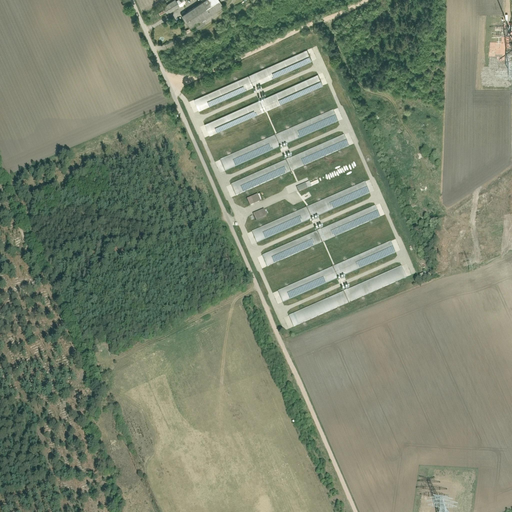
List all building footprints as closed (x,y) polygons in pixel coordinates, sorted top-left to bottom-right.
[(175,0),(162,8),(166,15),(181,7),(176,0),(175,0)] [(205,0),(182,15),(191,28),(225,7),(220,0),(205,0)] [(307,46),(188,98),(194,110),(312,58),(307,46)] [(318,71),(200,123),(205,135),(324,83),(318,71)] [(335,104),(216,156),(221,168),(340,116),(335,104)] [(346,130),(227,181),(232,193),(351,142),(346,130)] [(367,177),(248,229),(253,241),(372,189),(367,177)] [(296,188),(298,192),(313,186),(312,182),(296,188)] [(247,200),(249,206),(261,202),(259,196),(247,200)] [(377,200),(258,252),(263,264),(382,212),(377,200)] [(254,214),(256,221),(268,217),(265,210),(254,214)] [(392,235),(273,287),(279,299),(397,247),(392,235)] [(403,260),(284,312),(289,324),(408,272),(403,260)]
